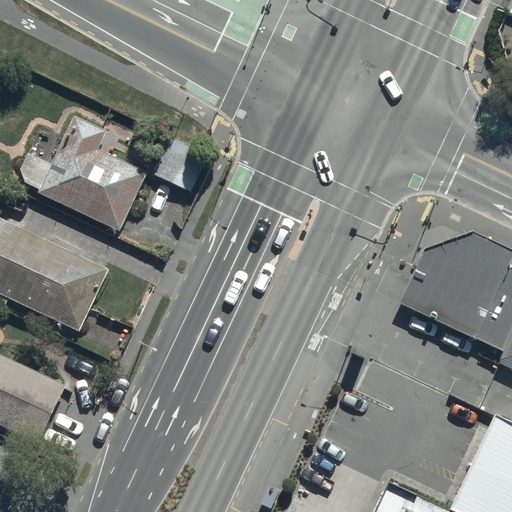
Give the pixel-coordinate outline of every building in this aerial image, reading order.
[(107,134),(73,119),(38,199),(122,236),(148,175),(99,154),(107,134)] [(0,297),(78,334),(107,274),(0,223),(0,297)] [(439,247),(411,307),(475,334),(510,257),(470,236),(439,247)] [(511,257),(510,257),(475,334),(500,346),(495,356),(511,363),(511,257)] [(0,428),(39,446),(65,390),(0,359),(0,428)] [(383,480),(369,511),(511,511),(511,427),(488,418),(449,508),(383,480)] [(0,511),(7,511),(15,496),(0,488),(0,511)]
